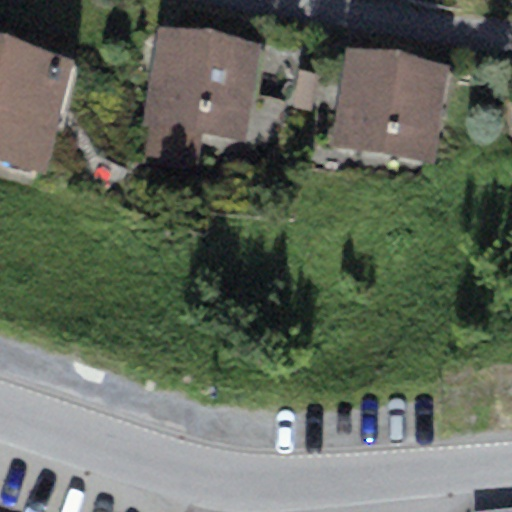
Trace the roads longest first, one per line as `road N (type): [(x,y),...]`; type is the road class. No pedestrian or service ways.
road 1 (tertiary): [(0,413),(158,466),(253,486),(511,474)]
road 2 (residential): [(511,36),(276,0)]
